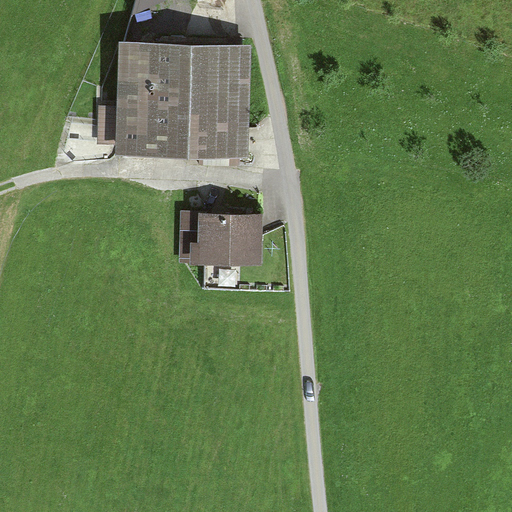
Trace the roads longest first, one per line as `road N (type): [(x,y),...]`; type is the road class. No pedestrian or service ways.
road 1 (residential): [(318,511),(287,174),(249,0)]
road 2 (track): [(0,190),(73,172),(287,174)]
